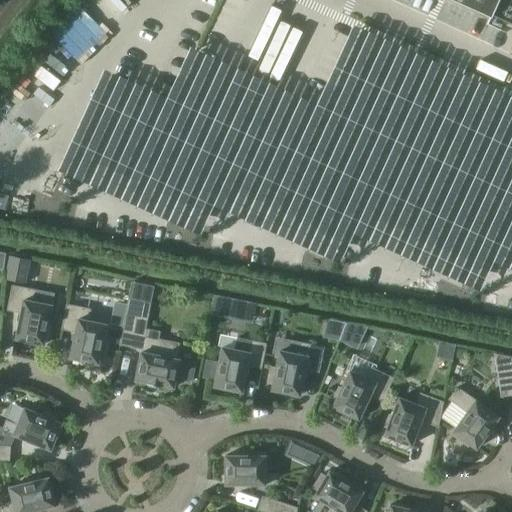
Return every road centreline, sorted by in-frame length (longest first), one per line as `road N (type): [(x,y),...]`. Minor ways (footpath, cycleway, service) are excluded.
road 1 (residential): [(500,475),(439,485),(395,476),(290,417),(239,421),(183,446)]
road 2 (residential): [(0,369),(61,383),(103,430)]
